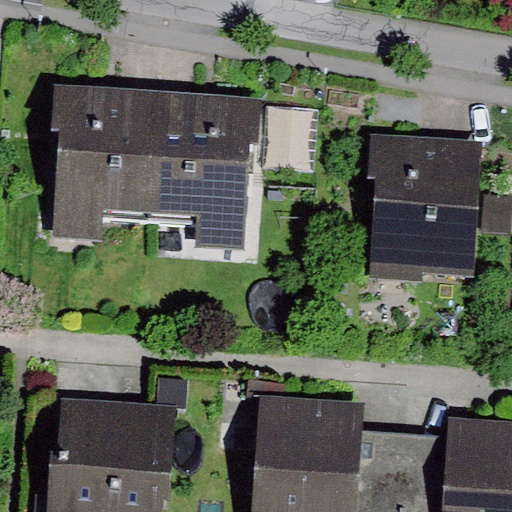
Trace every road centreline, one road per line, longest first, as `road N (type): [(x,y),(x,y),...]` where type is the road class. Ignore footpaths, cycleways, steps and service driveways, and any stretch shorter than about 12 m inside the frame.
road 1 (residential): [(511,381),(0,341)]
road 2 (residential): [(511,53),(184,0)]
